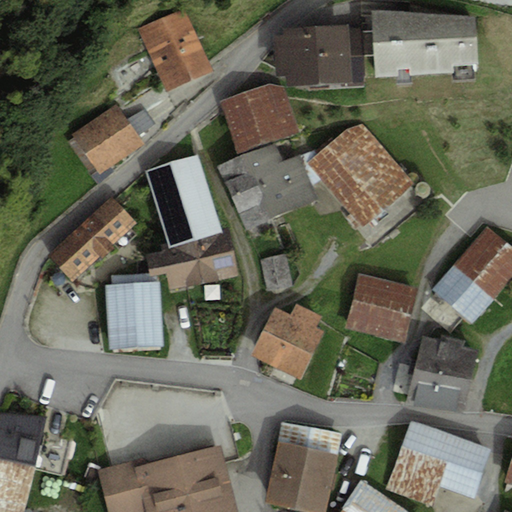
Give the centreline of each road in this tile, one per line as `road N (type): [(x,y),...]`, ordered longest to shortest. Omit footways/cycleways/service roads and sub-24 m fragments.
road 1 (residential): [(324,0),(273,30),(38,253),(11,356)]
road 2 (residential): [(11,356),(245,378),(329,415),(377,416)]
road 3 (residential): [(511,219),(482,217),(445,245),(377,416)]
road 4 (residential): [(377,416),(511,425)]
